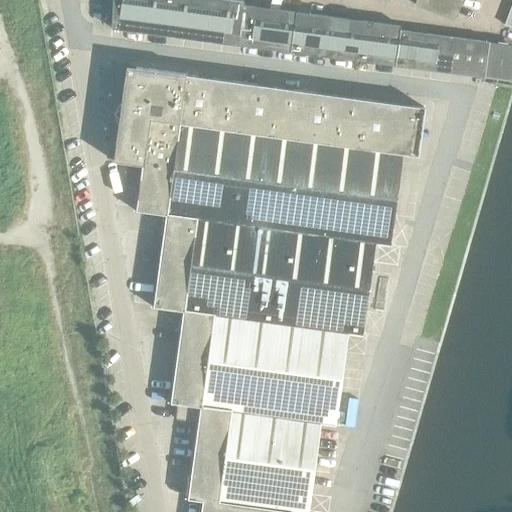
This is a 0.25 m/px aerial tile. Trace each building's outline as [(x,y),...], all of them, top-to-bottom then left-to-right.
[(112,0),(111,28),(483,77),(488,41),(399,30),(399,25),(280,9),(271,8),(243,5),(243,1),(239,0),(112,0)] [(274,0),(271,8),(280,9),(283,0),(416,0),(415,5),(454,19),(460,0),(274,0)] [(511,0),(503,24),(511,27),(511,0)] [(511,44),(488,41),(483,77),(511,80),(511,44)] [(125,65),(112,160),(141,164),(135,210),(165,215),(152,307),(182,311),(169,403),(177,404),(175,419),(189,420),(197,422),(186,499),(201,501),(199,511),(307,511),(320,423),(335,425),(347,333),(362,335),(375,243),(390,246),(402,153),(417,155),(424,107),(185,74),(185,73),(125,65)]
